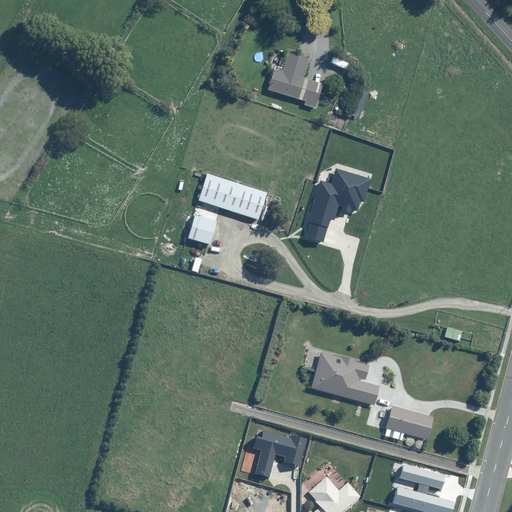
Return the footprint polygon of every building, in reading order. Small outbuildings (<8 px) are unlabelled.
[(310,60),(287,53),(281,71),(273,69),(267,89),(306,101),(304,105),(315,109),(323,83),(304,78),(310,60)] [(267,192),(206,173),(197,200),(258,220),(267,192)] [(215,219),(193,214),(187,238),(209,244),(215,219)] [(462,331),(446,326),(443,336),(459,341),(462,331)] [(319,352),(311,388),(374,404),(379,387),(360,382),(361,377),(367,378),(370,365),(356,361),(356,360),(341,356),(341,358),(319,352)] [(433,418),(391,407),(385,428),(427,439),(433,418)] [(319,506),(317,508),(311,511),(341,511),(360,495),(347,481),(338,490),(325,475),(307,492),(319,506)]
